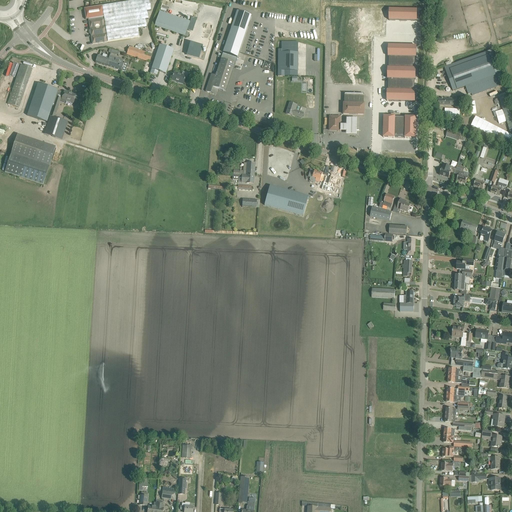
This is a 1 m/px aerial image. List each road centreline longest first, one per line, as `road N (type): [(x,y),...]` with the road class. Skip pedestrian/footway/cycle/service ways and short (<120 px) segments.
road 1 (tertiary): [(428,187),(88,73),(24,33)]
road 2 (residential): [(418,511),(424,311)]
road 3 (unclassified): [(428,187),(434,0)]
road 4 (residential): [(424,311),(428,187)]
